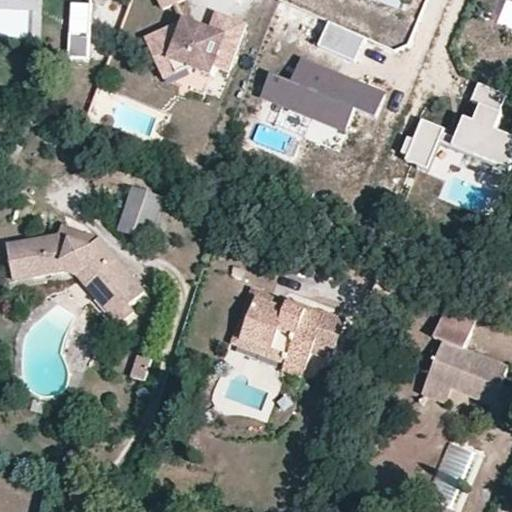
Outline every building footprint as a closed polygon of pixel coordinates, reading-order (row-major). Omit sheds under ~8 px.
[(157,0),(163,8),(176,1),(178,0),(157,0)] [(89,57),(91,3),(71,2),(68,56),(89,57)] [(146,37),(158,64),(172,58),(192,66),(213,73),(216,64),(230,70),(247,22),(217,11),(211,28),(185,19),(146,37)] [(320,47),(357,62),(366,40),(329,24),(320,47)] [(50,40),(50,31),(42,31),(41,40),(50,40)] [(158,64),(165,78),(192,66),(172,58),(158,64)] [(380,91),(300,61),(292,82),(274,76),(266,98),(353,130),(359,113),(371,117),(380,91)] [(511,93),(478,80),(467,105),(486,113),(480,127),(468,133),(464,141),(428,127),(412,167),(436,176),(446,150),(511,174),(511,135),(510,135),(511,118),(511,93)] [(0,158),(0,168),(5,171),(12,152),(4,149),(0,158)] [(145,241),(164,197),(137,185),(118,230),(145,241)] [(125,306),(142,292),(98,240),(90,245),(59,233),(8,246),(15,273),(34,268),(36,276),(67,268),(64,257),(85,266),(84,266),(116,304),(108,310),(118,322),(130,312),(125,306)] [(234,343),(285,364),(288,358),(245,340),(263,295),(255,291),(234,343)] [(285,364),(304,372),(314,348),(334,356),(347,323),(326,315),(324,319),(292,306),(263,295),(245,340),(288,358),(285,364)] [(324,319),(326,315),(294,302),(292,306),(324,319)] [(447,341),(432,379),(455,389),(494,405),(489,416),(507,424),(511,411),(511,387),(504,384),(511,367),(463,347),(476,315),(449,305),(436,337),(447,341)] [(300,381),(304,372),(285,364),(281,374),(300,381)] [(455,389),(432,379),(426,392),(449,401),(455,389)] [(36,409),(39,398),(28,395),(25,406),(36,409)]
